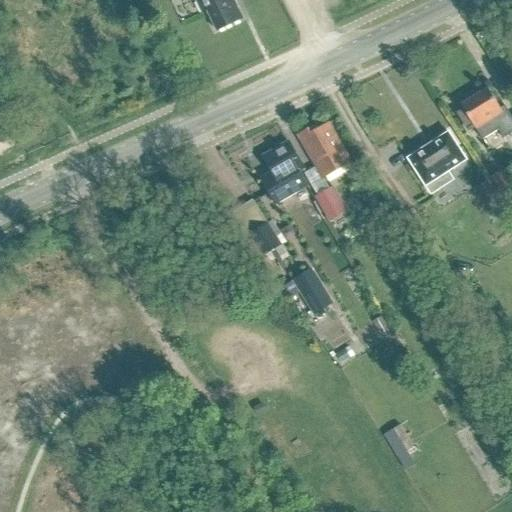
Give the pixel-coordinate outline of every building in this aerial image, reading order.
[(196,0),(203,13),(207,10),(217,30),(242,18),(233,0),(196,0)] [(424,98),(435,93),(425,73),(388,91),(408,130),(434,118),(424,98)] [(511,132),(511,117),(505,106),(500,109),(488,88),(461,105),(464,110),(459,113),(469,129),(475,125),(483,139),(500,128),(506,137),(511,132)] [(313,127),(298,135),(323,178),(351,162),(328,123),(315,131),(313,127)] [(448,133),(408,159),(430,194),(452,180),(447,172),(465,160),(448,133)] [(288,141),(262,156),(271,171),(260,178),(275,204),(307,186),(299,172),(304,169),(288,141)] [(502,197),(511,190),(511,189),(500,170),(490,176),(502,197)] [(494,217),(508,208),(489,179),(476,188),(494,217)] [(346,211),(331,186),(314,196),(329,221),(346,211)] [(268,223),(248,236),(262,257),(282,244),(268,223)] [(280,241),(289,252),(299,245),(290,233),(280,241)] [(312,268),(292,280),(314,315),(334,303),(312,268)] [(382,317),(373,322),(382,338),(391,333),(382,317)] [(263,399),(253,404),(257,413),(268,408),(263,399)] [(470,418),(506,482),(511,478),(511,460),(483,410),(470,418)] [(417,438),(423,435),(412,413),(395,421),(413,457),(423,452),(417,438)] [(393,429),(384,435),(405,470),(414,464),(393,429)]
